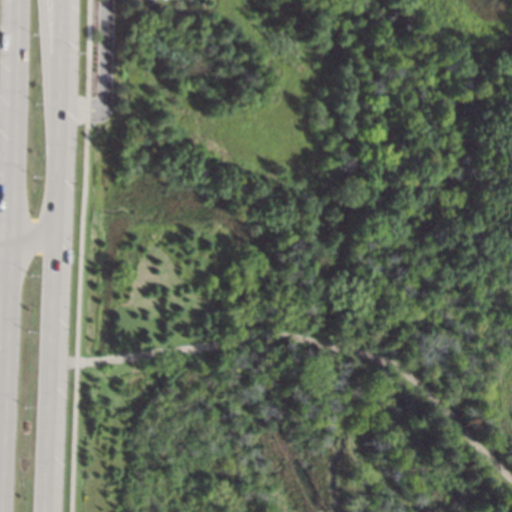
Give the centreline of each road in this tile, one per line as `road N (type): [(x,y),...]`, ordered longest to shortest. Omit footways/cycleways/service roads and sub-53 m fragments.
road 1 (primary): [(49,511),(64,0)]
road 2 (primary): [(14,0),(0,466)]
road 3 (primary): [(58,154),(41,0)]
